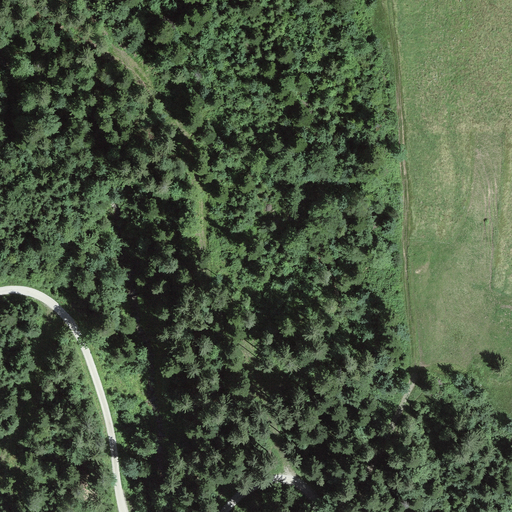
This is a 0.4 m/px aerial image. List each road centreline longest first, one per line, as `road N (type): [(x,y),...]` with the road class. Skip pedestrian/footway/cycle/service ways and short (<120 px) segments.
road 1 (track): [(0,290),(43,293),(72,322),(108,409),(123,511)]
road 2 (track): [(222,511),(247,487),(275,476),(308,486),(319,511)]
